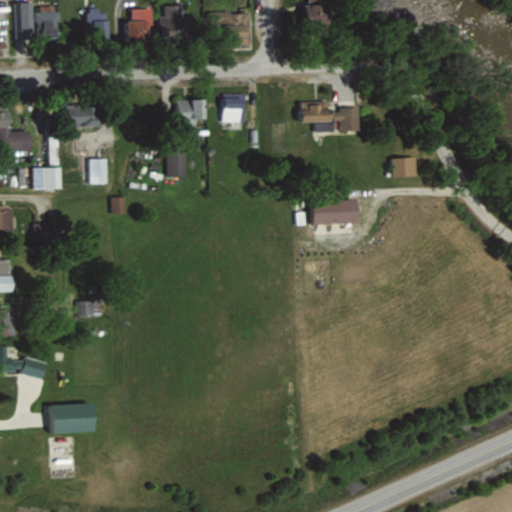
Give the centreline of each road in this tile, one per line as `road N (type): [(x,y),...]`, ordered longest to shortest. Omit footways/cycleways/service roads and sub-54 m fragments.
road 1 (residential): [(511,235),(470,205),(425,111),(384,67),(264,72)]
road 2 (residential): [(0,71),(264,72)]
road 3 (tertiary): [(511,439),(350,511)]
